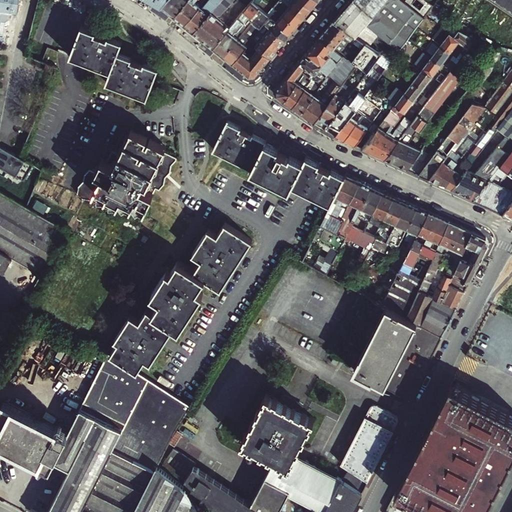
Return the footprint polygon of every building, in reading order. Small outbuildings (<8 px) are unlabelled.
[(0,0),(0,47),(1,46),(3,36),(0,35),(0,22),(1,19),(5,20),(8,18),(10,10),(18,11),(19,0),(0,0)] [(174,16),(187,0),(166,0),(162,6),(163,7),(174,16)] [(190,18),(200,6),(195,1),(195,0),(187,0),(174,16),(185,24),(190,18)] [(309,12),(312,9),(300,0),(281,0),(290,6),(296,12),(304,18),(309,12)] [(316,3),(318,1),(317,0),(300,0),(312,9),(316,3)] [(348,31),(356,36),(385,0),(352,0),(334,20),(348,31)] [(400,49),(427,13),(433,6),(425,0),(405,0),(404,1),(402,0),(385,0),(356,36),(365,43),(376,51),(385,39),(400,49)] [(511,0),(493,0),(511,13),(511,0)] [(224,56),(233,44),(238,38),(240,36),(246,28),(245,27),(246,25),(243,22),(248,15),(251,18),(259,8),(252,1),(229,29),(218,41),(213,47),(224,56)] [(185,24),(187,26),(202,8),(200,6),(190,18),(185,24)] [(297,26),(304,18),(296,12),(290,6),(283,14),(288,18),(297,26)] [(218,41),(229,29),(216,18),(202,8),(187,26),(213,47),(218,41)] [(295,28),(297,26),(288,18),(283,14),(276,22),(291,34),(295,28)] [(289,36),(291,34),(276,22),(271,18),(266,24),(271,28),(286,40),(289,36)] [(343,37),(348,31),(334,20),(332,23),(329,26),(343,37)] [(110,70),(119,51),(123,40),(108,34),(107,37),(95,33),(96,30),(82,24),(71,55),(110,70)] [(260,31),(266,35),(271,28),(266,24),(263,27),(260,31)] [(339,42),(343,37),(329,26),(327,29),(325,32),(339,42)] [(470,46),(476,39),(464,32),(454,27),(450,33),(459,41),(469,48),(470,46)] [(284,42),(286,40),(271,28),(266,35),(273,42),(280,47),(284,42)] [(320,37),(334,48),(339,42),(325,32),(323,34),(320,37)] [(450,53),(454,47),(459,41),(450,33),(440,46),(450,53)] [(259,43),(262,40),(256,35),(253,39),(259,43)] [(277,51),(280,47),(273,42),(266,35),(262,40),(259,43),(257,46),(271,57),(277,51)] [(224,56),(233,63),(249,44),(240,36),(238,38),(233,44),(224,56)] [(325,59),(330,53),(334,48),(320,37),(314,45),(307,53),(323,66),(320,70),(327,75),(333,66),(325,59)] [(256,76),(271,57),(257,46),(259,43),(253,39),(249,44),(233,63),(237,66),(249,76),(256,76)] [(470,46),(480,54),(488,45),(476,39),(470,46)] [(358,64),(367,72),(381,54),(376,51),(365,43),(355,57),(352,60),(358,64)] [(432,57),(441,64),(450,53),(440,46),(432,57)] [(342,85),(348,77),(358,64),(352,60),(348,57),(334,48),(330,53),(325,59),(333,66),(327,75),(328,76),(331,78),(334,80),(342,85)] [(132,56),(119,51),(110,70),(106,82),(147,97),(159,67),(145,61),(144,64),(131,59),(132,56)] [(327,75),(320,70),(323,66),(307,53),(302,58),(299,62),(308,69),(316,75),(325,81),(327,79),(328,76),(327,75)] [(423,68),(432,76),(441,64),(432,57),(423,68)] [(451,72),(451,71),(456,65),(450,60),(445,67),(451,72)] [(307,76),(308,74),(306,72),(308,69),(299,62),(276,90),(276,95),(284,101),(298,82),(302,76),(304,74),(307,76)] [(48,63),(45,69),(55,73),(58,67),(48,63)] [(414,81),(423,88),(432,76),(423,68),(414,81)] [(453,169),(458,163),(464,153),(469,147),(470,148),(477,139),(485,146),(497,129),(511,109),(511,70),(484,108),(430,179),(442,185),(454,169),(453,169)] [(458,83),(461,79),(451,71),(451,72),(448,76),(458,83)] [(436,79),(442,83),(446,77),(441,73),(436,79)] [(292,106),(308,85),(312,80),(313,80),(310,78),(312,76),(308,74),(307,76),(304,74),(302,76),(306,79),(301,84),(298,82),(284,101),(292,106)] [(321,86),(323,84),(325,81),(316,75),(314,78),(313,80),(312,80),(317,84),(321,86)] [(421,131),(430,119),(446,99),(458,83),(448,76),(446,77),(442,83),(429,100),(424,107),(412,122),(411,124),(418,129),(421,131)] [(315,94),(311,92),(317,84),(312,80),(308,85),(292,106),(301,113),(315,94)] [(314,122),(326,106),(337,92),(341,86),(342,85),(334,80),(328,87),(323,84),(321,86),(315,94),(301,113),(314,122)] [(405,92),(414,99),(423,88),(414,81),(405,92)] [(314,122),(325,129),(346,101),(341,96),(345,90),(341,86),(337,92),(326,106),(314,122)] [(396,105),(404,112),(414,99),(405,92),(396,105)] [(418,102),(424,107),(429,100),(424,95),(418,102)] [(366,105),(369,107),(372,102),(365,96),(362,100),(361,101),(366,105)] [(339,130),(350,115),(359,104),(361,101),(362,100),(358,97),(351,105),(346,101),(325,129),(335,135),(339,130)] [(420,174),(430,179),(484,108),(474,102),(420,174)] [(335,135),(344,140),(363,115),(369,107),(366,105),(364,107),(359,104),(350,115),(339,130),(335,135)] [(355,145),(368,128),(382,109),(376,105),(366,118),(363,115),(344,140),(355,145)] [(374,153),(391,131),(404,112),(396,105),(388,114),(363,149),(374,153)] [(391,149),(404,133),(405,131),(411,124),(412,122),(407,119),(408,117),(406,115),(393,133),(387,140),(376,155),(385,158),(391,149)] [(336,195),(346,175),(332,168),(332,170),(321,164),(321,163),(307,156),(305,160),(292,154),(291,156),(278,150),(280,147),(267,141),(268,138),(254,131),(253,133),(242,128),(243,125),(229,119),(214,148),(253,168),(251,170),(290,190),(293,184),(332,203),(336,195)] [(412,136),(413,135),(418,129),(411,124),(405,131),(412,136)] [(114,212),(120,200),(132,207),(134,204),(145,210),(156,188),(160,190),(165,185),(166,178),(170,174),(172,165),(177,161),(176,156),(164,150),(149,142),(147,141),(149,137),(132,129),(119,154),(112,151),(106,162),(101,160),(95,172),(89,169),(84,173),(83,180),(78,186),(77,194),(83,199),(88,199),(93,205),(100,205),(104,210),(114,212)] [(474,199),(511,149),(511,140),(497,129),(485,146),(478,154),(490,163),(470,189),(464,187),(474,175),(467,170),(459,179),(452,189),(474,199)] [(376,155),(387,140),(393,133),(392,132),(391,131),(374,153),(375,154),(376,155)] [(405,150),(410,144),(408,143),(412,136),(405,131),(404,133),(391,149),(385,158),(396,163),(405,150)] [(417,155),(422,150),(414,146),(419,139),(413,135),(412,136),(408,143),(410,144),(405,150),(396,163),(407,169),(417,155)] [(151,138),(149,142),(164,150),(166,146),(151,138)] [(467,170),(478,154),(485,146),(477,139),(470,148),(469,147),(464,153),(467,155),(460,164),(458,163),(453,169),(454,169),(442,185),(452,189),(459,179),(467,170)] [(34,164),(0,144),(0,172),(4,175),(7,170),(24,180),(34,164)] [(506,177),(511,168),(511,149),(474,199),(485,204),(501,183),(500,183),(503,178),(501,177),(503,175),(506,177)] [(431,157),(422,150),(417,155),(407,169),(418,174),(431,157)] [(347,174),(346,175),(336,195),(339,197),(330,215),(327,213),(314,237),(331,246),(325,260),(318,257),(313,266),(327,273),(337,253),(346,237),(340,233),(341,231),(339,230),(345,217),(343,216),(361,180),(347,174)] [(358,213),(372,185),(361,180),(343,216),(345,217),(339,230),(341,231),(340,233),(346,237),(337,253),(342,256),(353,236),(373,245),(376,237),(369,234),(364,232),(357,229),(355,227),(351,226),(354,222),(358,213)] [(485,204),(492,207),(508,187),(501,183),(485,204)] [(384,191),(372,185),(358,213),(364,216),(357,229),(364,232),(384,191)] [(503,212),(511,200),(511,188),(508,187),(492,207),(503,212)] [(0,267),(5,271),(13,257),(43,274),(67,230),(0,190),(0,267)] [(396,196),(384,191),(364,232),(369,234),(374,224),(377,225),(380,221),(382,222),(396,196)] [(407,201),(396,196),(382,222),(379,228),(384,230),(379,239),(386,242),(388,239),(396,223),(407,201)] [(511,200),(503,212),(511,216),(511,200)] [(418,206),(407,201),(396,223),(401,225),(391,244),(393,245),(397,247),(407,228),(418,206)] [(418,206),(407,228),(409,229),(410,229),(391,267),(399,271),(400,268),(430,212),(420,207),(418,206)] [(449,221),(430,212),(400,268),(410,273),(413,265),(426,272),(428,268),(449,221)] [(472,231),(449,221),(428,268),(433,270),(435,267),(438,269),(439,267),(443,269),(445,264),(441,262),(446,251),(454,255),(447,271),(453,274),(459,263),(463,253),(467,244),(472,231)] [(250,239),(249,237),(225,222),(218,234),(242,252),(250,239)] [(121,353),(141,367),(145,361),(151,364),(174,327),(180,331),(200,297),(191,291),(173,278),(182,266),(197,277),(203,281),(205,279),(221,289),(253,240),(249,237),(250,239),(242,252),(218,234),(209,228),(192,254),(201,260),(193,271),(178,262),(170,273),(166,271),(150,297),(159,302),(152,314),(147,310),(139,322),(129,316),(113,341),(118,343),(117,344),(124,349),(121,353)] [(472,231),(467,244),(475,248),(473,253),(470,251),(468,255),(471,257),(480,262),(489,245),(486,238),(472,231)] [(373,245),(370,250),(379,255),(386,242),(379,239),(376,237),(373,245)] [(475,248),(467,244),(463,253),(466,254),(468,255),(470,251),(473,253),(475,248)] [(480,262),(471,257),(470,260),(465,257),(466,254),(463,253),(459,263),(475,271),(480,262)] [(459,263),(453,274),(455,275),(457,272),(463,275),(461,278),(469,282),(475,271),(459,263)] [(191,291),(200,297),(203,293),(198,290),(203,281),(197,277),(182,266),(173,278),(191,291)] [(399,271),(391,267),(383,282),(391,286),(398,274),(399,271)] [(428,289),(438,269),(435,267),(433,270),(428,268),(426,272),(423,280),(419,288),(457,307),(468,285),(444,272),(435,292),(428,289)] [(407,279),(410,273),(400,268),(399,271),(398,274),(407,279)] [(382,304),(391,286),(383,282),(377,294),(374,300),(382,304)] [(419,288),(407,317),(442,336),(457,307),(419,288)] [(374,300),(377,294),(372,291),(369,297),(374,300)] [(16,311),(20,313),(23,308),(28,299),(24,296),(16,311)] [(407,317),(388,307),(355,369),(374,380),(371,384),(386,392),(388,387),(407,397),(409,397),(411,397),(424,370),(442,336),(407,317)] [(124,349),(117,344),(110,354),(117,358),(138,372),(141,367),(121,353),(124,349)] [(117,358),(110,354),(108,353),(107,355),(115,361),(117,358)] [(107,355),(100,368),(109,374),(109,373),(114,376),(116,374),(114,373),(116,370),(111,366),(115,361),(107,355)] [(138,372),(117,358),(115,361),(127,370),(132,373),(152,386),(155,382),(138,372)] [(149,391),(152,386),(132,373),(127,370),(115,361),(111,366),(116,370),(114,373),(116,374),(147,395),(149,391)] [(100,368),(93,382),(100,387),(105,380),(109,374),(100,368)] [(147,395),(116,374),(114,376),(109,373),(109,374),(105,380),(141,403),(147,395)] [(135,412),(141,403),(105,380),(100,387),(135,412)] [(93,382),(86,396),(91,400),(94,396),(100,387),(93,382)] [(149,391),(186,415),(192,406),(155,382),(152,386),(149,391)] [(483,511),(511,457),(511,415),(451,384),(432,420),(395,492),(434,511),(483,511)] [(100,387),(94,396),(130,420),(133,415),(135,412),(100,387)] [(141,403),(177,428),(186,415),(149,391),(147,395),(141,403)] [(267,394),(243,442),(258,450),(272,457),(275,459),(251,503),(194,465),(196,462),(174,446),(163,461),(185,478),(186,477),(194,483),(193,485),(204,494),(201,498),(216,509),(213,511),(351,511),(399,421),(398,417),(397,417),(376,406),(374,405),(371,406),(341,464),(349,470),(343,479),(297,455),(316,418),(267,394)] [(86,396),(79,410),(82,411),(87,403),(88,404),(88,403),(91,400),(86,396)] [(91,400),(88,403),(95,408),(103,414),(124,429),(130,420),(94,396),(91,400)] [(69,431),(68,431),(4,399),(0,407),(0,438),(51,465),(54,459),(69,431)] [(95,408),(88,403),(88,404),(87,403),(82,411),(96,421),(97,420),(119,436),(124,429),(103,414),(95,408)] [(133,415),(153,429),(168,440),(170,439),(177,428),(141,403),(135,412),(133,415)] [(54,459),(71,468),(96,421),(82,411),(79,410),(68,431),(69,431),(54,459)] [(124,429),(119,436),(140,452),(145,445),(147,438),(153,429),(133,415),(130,420),(124,429)] [(140,452),(119,436),(97,420),(96,421),(71,468),(48,511),(200,511),(193,498),(184,485),(157,465),(140,452)] [(166,450),(177,428),(170,439),(168,440),(163,448),(166,450)] [(145,445),(140,452),(157,465),(166,450),(163,448),(168,440),(153,429),(147,438),(145,445)] [(269,464),(272,457),(258,450),(255,456),(269,464)] [(434,511),(395,492),(384,511),(393,511),(395,509),(398,503),(400,504),(402,501),(416,508),(417,506),(419,507),(416,511),(434,511)] [(399,511),(416,511),(419,507),(417,506),(416,508),(402,501),(400,504),(398,503),(395,509),(399,511)]
